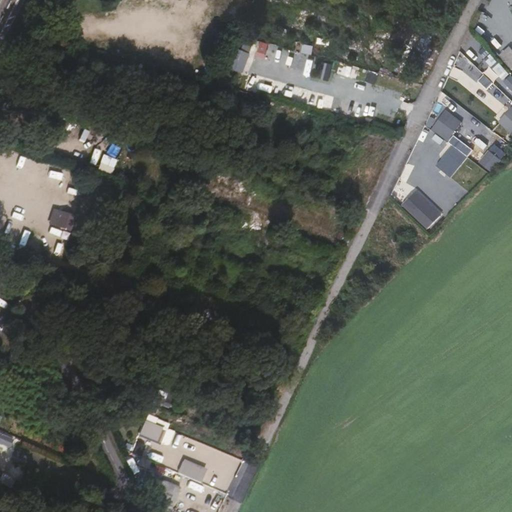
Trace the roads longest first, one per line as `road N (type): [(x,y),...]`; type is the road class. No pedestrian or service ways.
road 1 (residential): [(231,511),(478,0)]
road 2 (tertiary): [(0,282),(33,312),(141,511)]
